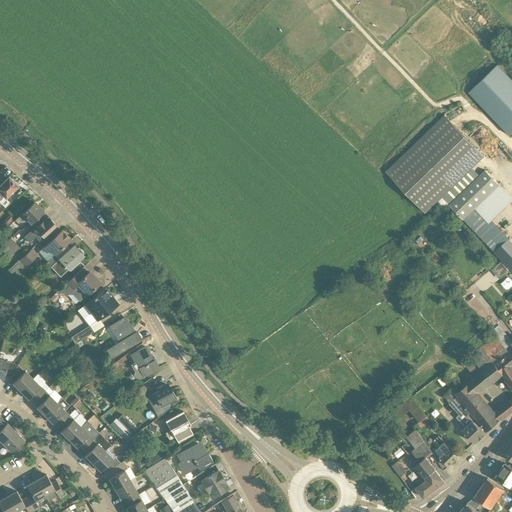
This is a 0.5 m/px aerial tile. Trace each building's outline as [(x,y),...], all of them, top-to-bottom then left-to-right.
[(478,84),(511,121),(511,61),(508,57),(478,84)] [(444,114),(385,171),(425,213),(484,156),(444,114)] [(474,171),(444,200),(463,219),(499,185),(485,170),(479,176),(474,171)] [(0,213),(5,208),(0,203),(18,186),(8,177),(0,184),(0,213)] [(31,224),(44,212),(33,202),(14,220),(17,224),(21,221),(25,218),(31,224)] [(39,242),(56,226),(47,215),(23,237),(28,243),(34,237),(39,242)] [(54,255),(71,240),(62,230),(42,248),(46,253),(50,250),(54,255)] [(0,248),(4,253),(15,243),(10,238),(0,246),(0,248)] [(15,243),(4,253),(9,258),(20,248),(15,243)] [(77,249),(74,246),(58,260),(54,255),(45,264),(50,269),(51,267),(60,277),(68,270),(68,271),(84,257),(82,255),(83,253),(78,248),(77,249)] [(25,267),(38,255),(32,249),(19,260),(25,267)] [(100,283),(89,272),(81,279),(76,274),(66,283),(59,290),(56,293),(58,295),(61,292),(66,297),(68,295),(73,295),(79,301),(87,294),(92,290),(100,283)] [(459,297),(466,292),(460,284),(453,290),(459,297)] [(97,321),(118,305),(105,288),(84,304),(97,321)] [(134,333),(125,318),(109,327),(109,328),(105,331),(114,345),(105,350),(111,359),(141,341),(136,332),(134,333)] [(75,345),(81,341),(80,341),(93,333),(89,326),(70,337),(75,345)] [(511,342),(511,343),(499,326),(492,331),(495,336),(508,352),(509,352),(493,364),(502,376),(511,390),(511,342)] [(453,395),(463,406),(479,393),(501,377),(502,376),(493,364),(509,352),(508,352),(495,336),(469,356),(467,352),(458,359),(464,368),(473,361),(479,369),(472,374),(470,376),(472,379),(467,383),(468,384),(463,387),(459,382),(460,381),(450,368),(442,374),(452,388),(451,389),(455,394),(453,395)] [(153,361),(145,346),(129,355),(134,363),(131,365),(135,372),(134,373),(134,375),(134,377),(136,378),(137,378),(138,378),(139,379),(143,376),(158,368),(154,360),(153,361)] [(10,378),(18,365),(0,359),(0,377),(3,378),(4,376),(10,378)] [(18,394),(33,379),(25,371),(24,371),(18,365),(10,378),(14,382),(12,383),(18,389),(15,391),(18,394)] [(34,401),(45,391),(33,379),(18,394),(20,396),(23,394),(28,399),(30,397),(34,401)] [(164,388),(162,385),(155,389),(156,391),(152,393),(160,408),(176,399),(168,385),(164,388)] [(472,421),(474,420),(469,414),(463,406),(453,395),(455,394),(451,389),(451,390),(447,393),(453,400),(448,404),(458,415),(456,417),(465,428),(462,430),(473,443),(484,434),(472,421)] [(42,418),(57,403),(45,391),(34,401),(38,405),(36,407),(42,413),(39,415),(42,418)] [(92,393),(86,397),(90,403),(96,398),(92,393)] [(476,418),(487,431),(500,421),(500,420),(494,411),(479,393),(463,406),(469,414),(474,420),(476,418)] [(76,397),(70,403),(75,408),(81,402),(76,397)] [(418,423),(426,416),(411,397),(385,417),(391,424),(409,411),(418,423)] [(511,397),(494,411),(500,420),(511,410),(511,397)] [(58,425),(69,415),(64,410),(69,405),(62,398),(57,403),(42,418),(44,420),(47,418),(52,423),(54,421),(58,425)] [(193,434),(189,426),(190,426),(190,424),(183,411),(165,421),(171,430),(178,443),(193,434)] [(66,442),(81,427),(69,415),(58,425),(63,429),(60,431),(66,437),(63,439),(66,442)] [(426,416),(418,423),(422,427),(430,421),(426,416)] [(432,416),(428,418),(433,425),(437,422),(432,416)] [(0,440),(3,443),(15,431),(7,423),(0,418),(0,440)] [(115,418),(110,424),(125,439),(131,434),(115,418)] [(149,425),(148,432),(155,433),(157,426),(149,425)] [(93,439),(99,433),(101,431),(96,427),(88,434),(81,427),(66,442),(68,444),(71,442),(76,447),(79,445),(83,449),(93,439)] [(425,477),(434,471),(435,470),(426,457),(431,453),(416,430),(403,439),(406,443),(402,446),(407,453),(411,451),(419,462),(416,465),(425,477)] [(15,431),(3,443),(11,451),(12,450),(16,454),(26,444),(22,440),(23,439),(15,431)] [(90,466),(105,451),(111,445),(99,433),(93,439),(83,449),(87,453),(84,455),(90,461),(88,463),(90,466)] [(443,470),(457,457),(438,437),(433,441),(439,447),(438,448),(443,453),(439,457),(442,461),(438,464),(443,470)] [(204,455),(198,444),(177,456),(180,462),(177,464),(183,475),(197,468),(197,469),(212,461),(207,453),(204,455)] [(107,473),(118,465),(105,451),(90,466),(92,468),(95,466),(100,471),(102,469),(106,473),(107,473)] [(407,453),(416,465),(419,462),(411,451),(407,453)] [(149,460),(152,465),(164,458),(161,452),(149,460)] [(173,511),(199,511),(200,511),(182,484),(164,458),(152,465),(143,470),(144,471),(173,511)] [(112,490),(130,480),(124,470),(127,468),(123,461),(118,465),(107,473),(109,478),(113,485),(110,487),(112,490)] [(400,477),(405,473),(397,462),(392,466),(400,477)] [(511,487),(511,469),(505,464),(496,477),(511,488),(511,487)] [(212,498),(229,488),(218,471),(201,481),(212,498)] [(443,482),(434,471),(425,477),(424,478),(425,480),(416,486),(417,487),(416,488),(423,497),(443,482)] [(36,480),(45,495),(54,490),(58,497),(63,494),(56,481),(51,484),(46,475),(36,480)] [(481,503),(484,505),(491,510),(504,491),(487,479),(474,498),(481,503)] [(35,501),(45,495),(36,480),(26,486),(32,495),(27,498),(34,510),(39,507),(35,501)] [(125,502),(138,495),(130,480),(112,490),(113,493),(116,491),(120,498),(123,497),(125,502)] [(30,511),(34,510),(27,498),(22,500),(16,491),(7,497),(15,511),(25,507),(27,511),(30,511)] [(232,511),(240,507),(232,494),(221,501),(216,504),(217,505),(220,511),(232,511)] [(141,511),(147,509),(138,495),(125,502),(128,507),(126,508),(128,511),(141,511)] [(14,511),(15,511),(7,497),(0,500),(0,508),(2,511),(0,511),(14,511)] [(479,511),(484,505),(481,503),(474,498),(466,504),(460,511),(479,511)]
